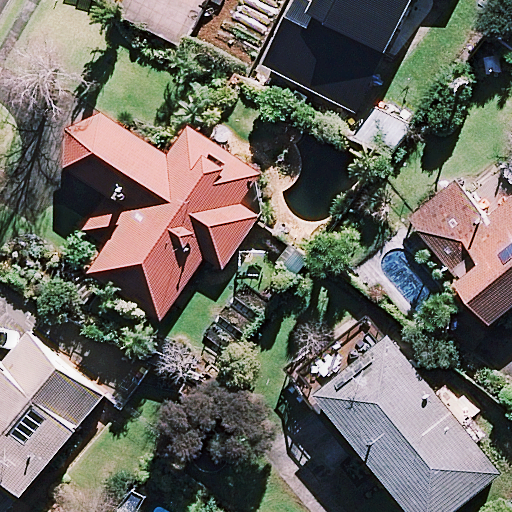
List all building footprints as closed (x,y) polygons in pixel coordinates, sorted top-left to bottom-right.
[(317,0),(313,9),(300,2),(266,67),(356,115),(416,0),(317,0)] [(407,125),(374,109),(359,142),(392,157),(407,125)] [(170,160),(101,112),(64,165),(134,213),(92,274),(163,322),(207,258),(224,271),(264,212),(257,174),(191,129),(170,160)] [(458,184),(411,221),(491,325),(511,309),(511,200),(486,220),(458,184)] [(0,511),(10,511),(105,400),(28,335),(0,369),(0,511)] [(457,511),(505,472),(394,342),(321,405),(411,511),(457,511)]
